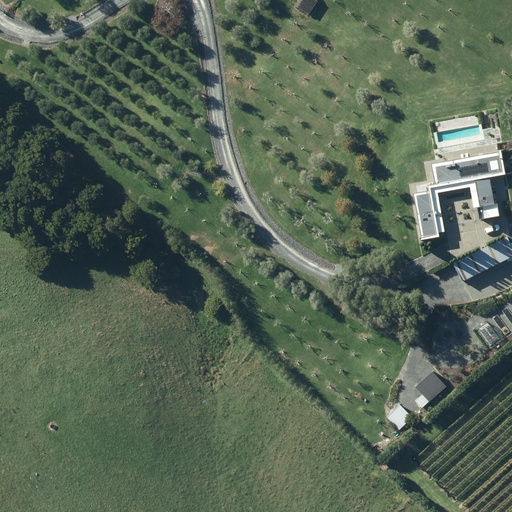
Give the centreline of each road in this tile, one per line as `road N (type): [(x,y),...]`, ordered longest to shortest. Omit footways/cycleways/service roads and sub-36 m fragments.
road 1 (unknown): [(192,0),(220,134),(246,209),(300,258),(375,286)]
road 2 (unknown): [(0,17),(39,31),(77,25),(124,0)]
